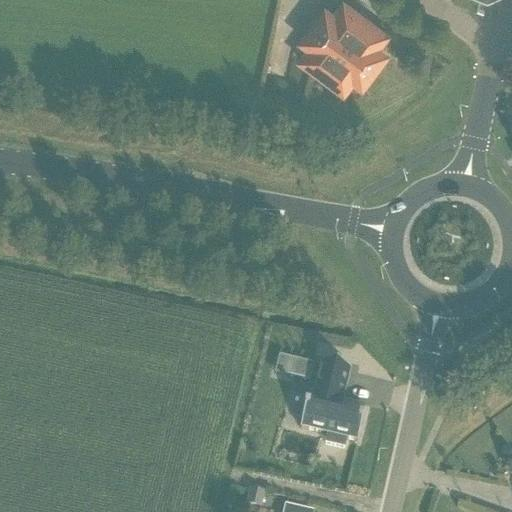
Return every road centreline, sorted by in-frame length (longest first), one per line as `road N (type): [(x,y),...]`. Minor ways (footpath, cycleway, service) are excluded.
road 1 (secondary): [(0,160),(395,232)]
road 2 (tertiary): [(389,511),(439,308)]
road 3 (tertiary): [(466,189),(500,40)]
